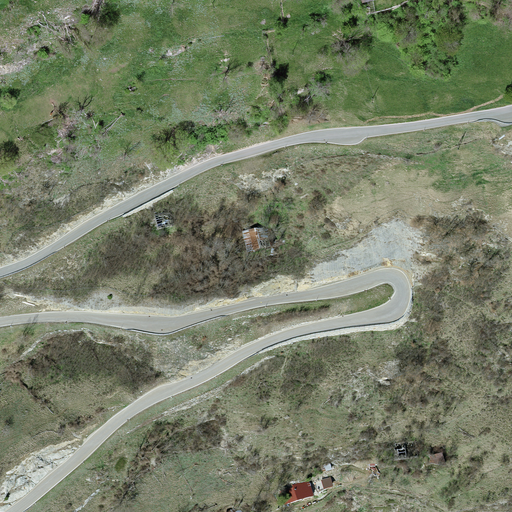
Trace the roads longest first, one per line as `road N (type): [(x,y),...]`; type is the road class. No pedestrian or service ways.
road 1 (tertiary): [(13,511),(152,397),(264,342),(388,312),(402,287),(382,275),(158,325),(82,316),(0,321)]
road 2 (tertiary): [(0,272),(218,160),(304,137),(511,110)]
